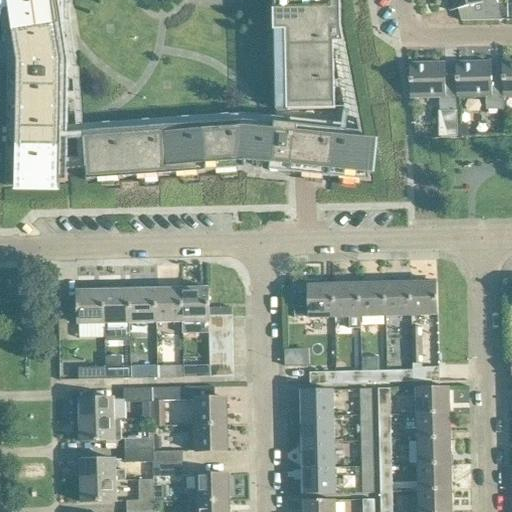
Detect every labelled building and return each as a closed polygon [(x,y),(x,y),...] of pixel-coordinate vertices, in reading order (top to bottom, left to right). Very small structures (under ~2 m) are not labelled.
[(70,66),(69,54),(60,0),(0,0),(11,68),(6,187),(15,187),(15,192),(56,192),(61,184),(69,181),(70,66)] [(345,44),(342,29),(341,0),(273,0),(274,33),(286,33),(288,112),(336,111),(334,44),(339,44),(345,44)] [(447,0),(450,12),(458,10),(461,22),(502,21),(496,0),(447,0)] [(511,62),(502,63),(503,71),(504,98),(511,97),(511,62)] [(503,71),(491,72),(491,63),(456,64),(456,72),(457,72),(457,99),(458,99),(486,98),(486,111),(505,111),(504,98),(503,71)] [(457,72),(456,72),(445,73),(445,64),(410,65),(410,100),(440,99),(440,112),(458,112),(458,99),(457,99),(457,72)] [(87,181),(248,170),(247,154),(245,154),(243,122),(84,133),(86,169),(87,181)] [(355,133),(276,125),(243,122),(245,154),(247,154),(272,160),(271,172),(280,173),(280,174),(317,178),(371,183),(372,176),(375,176),(377,141),(363,140),(362,133),(355,133)] [(411,285),(412,316),(438,316),(437,284),(411,285)] [(386,317),(412,316),(411,285),(385,286),(386,317)] [(361,329),(361,318),(360,286),(334,287),(335,318),(349,318),(350,330),(361,329)] [(361,318),(386,317),(385,286),(360,286),(361,318)] [(335,318),(334,287),(308,287),(308,291),(294,292),(295,319),(309,319),(335,318)] [(209,318),(210,309),(209,289),(182,290),(183,323),(209,323),(210,318),(209,318)] [(131,325),(157,324),(156,290),(130,291),(131,325)] [(157,324),(183,323),(182,290),(156,290),(157,324)] [(130,291),(104,292),(105,325),(105,344),(130,344),(131,325),(130,291)] [(78,326),(105,325),(104,292),(78,292),(78,326)] [(209,318),(210,318),(233,318),(233,316),(232,309),(210,309),(209,318)] [(210,331),(233,330),(233,318),(210,318),(209,323),(210,331)] [(413,369),(422,369),(421,328),(411,329),(413,369)] [(210,344),(233,343),(233,330),(210,331),(210,344)] [(210,354),(233,354),(233,343),(210,344),(210,354)] [(210,366),(234,366),(233,354),(210,354),(210,366)] [(211,378),(234,378),(234,366),(210,366),(210,367),(211,378)] [(158,379),(184,379),(184,367),(158,368),(158,379)] [(184,379),(211,378),(210,367),(184,367),(184,379)] [(106,381),(132,380),(132,368),(106,369),(106,381)] [(132,380),(158,379),(158,368),(132,368),(132,380)] [(414,383),(440,382),(439,368),(422,369),(413,369),(413,372),(414,383)] [(80,381),(106,381),(106,369),(80,370),(80,381)] [(363,384),(388,384),(387,372),(363,373),(363,384)] [(388,384),(414,383),(413,372),(387,372),(388,384)] [(310,385),(337,385),(336,373),(310,374),(310,385)] [(337,385),(363,384),(363,373),(336,373),(337,385)] [(195,400),(215,400),(215,388),(152,390),(152,402),(165,402),(195,401),(195,400)] [(418,416),(449,415),(449,389),(417,389),(418,416)] [(153,421),(152,402),(152,390),(124,390),(124,401),(127,401),(127,404),(143,404),(143,421),(153,421)] [(379,416),(391,416),(390,390),(378,390),(379,416)] [(302,418),(333,418),(333,391),(302,392),(302,418)] [(361,417),(372,417),(372,391),(361,391),(361,417)] [(196,428),(228,427),(227,399),(215,400),(195,400),(195,401),(196,428)] [(73,409),(73,421),(80,421),(80,422),(121,421),(115,421),(115,400),(73,401),(73,409)] [(162,427),(166,427),(165,402),(152,402),(153,421),(153,427),(153,429),(162,429),(162,427)] [(418,441),(450,441),(449,415),(418,416),(418,441)] [(380,441),(392,441),(391,416),(379,416),(380,441)] [(362,444),(373,444),(372,417),(361,417),(362,444)] [(303,445),(334,444),(333,418),(302,418),(303,445)] [(80,421),(73,421),(74,443),(121,442),(121,421),(80,422),(80,421)] [(228,427),(196,428),(196,453),(228,453),(228,427)] [(380,467),(392,467),(392,441),(380,441),(380,467)] [(419,467),(451,466),(450,441),(418,441),(419,467)] [(126,451),(149,451),(149,442),(126,442),(126,451)] [(304,470),(334,470),(334,444),(303,445),(304,470)] [(363,469),(373,468),(373,444),(362,444),(363,469)] [(149,451),(126,451),(126,462),(150,461),(149,451)] [(154,467),(183,466),(183,454),(154,454),(154,467)] [(81,483),(117,483),(126,482),(125,471),(117,472),(117,461),(75,462),(75,470),(81,469),(81,482),(81,483)] [(183,466),(154,467),(154,479),(183,479),(183,466)] [(419,492),(451,492),(451,466),(419,467),(419,492)] [(381,493),(393,493),(392,467),(380,467),(381,493)] [(373,468),(363,469),(363,494),(374,494),(373,468)] [(334,470),(304,470),(304,496),(335,495),(334,470)] [(189,504),(229,503),(229,476),(197,476),(197,491),(188,490),(189,504)] [(127,511),(128,511),(154,511),(155,481),(139,481),(139,502),(127,502),(127,511)] [(118,503),(117,483),(81,483),(81,482),(75,482),(75,490),(81,490),(82,504),(118,503)] [(419,511),(451,511),(451,492),(419,492),(419,511)] [(381,511),(393,511),(393,493),(381,493),(381,511)] [(304,511),(335,511),(336,501),(304,502),(304,511)] [(363,511),(374,511),(375,501),(363,501),(363,511)] [(229,511),(229,503),(189,504),(188,511),(229,511)]
